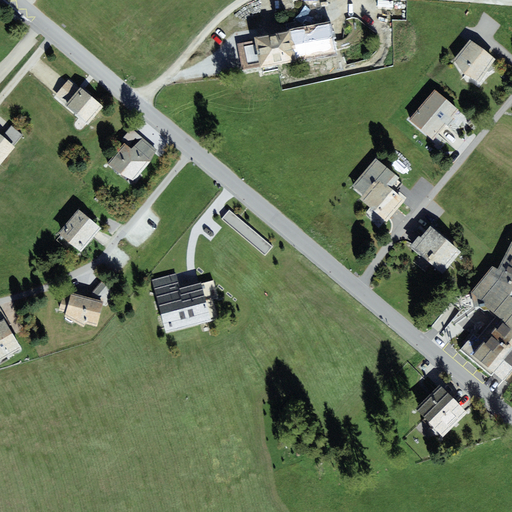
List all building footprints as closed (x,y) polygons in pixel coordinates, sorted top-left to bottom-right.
[(331,23),(255,37),(255,41),(238,44),(243,69),(260,66),(260,68),(337,54),(331,23)] [(480,81),(496,60),(470,39),(453,60),(465,74),(480,81)] [(104,106),(80,87),(79,88),(68,80),(54,97),(88,125),(104,106)] [(435,89),(422,104),(446,125),(449,127),(456,119),(453,116),(459,110),(435,89)] [(433,140),(446,125),(422,104),(409,119),(433,140)] [(3,136),(0,133),(0,164),(15,147),(14,146),(23,135),(12,125),(3,136)] [(124,142),(107,163),(118,173),(135,181),(150,162),(157,150),(143,138),(132,149),(124,142)] [(378,177),(391,188),(399,178),(376,158),(352,186),(363,195),(378,177)] [(363,195),(359,199),(387,222),(405,200),(391,188),(378,177),(363,195)] [(81,252),(101,228),(78,209),(58,233),(81,252)] [(273,246),(230,210),(222,218),(265,255),(273,246)] [(462,252),(430,226),(421,237),(419,235),(410,246),(443,274),(462,252)] [(494,372),(505,381),(511,372),(511,241),(497,268),(492,266),(471,291),(475,308),(480,307),(485,311),(489,311),(496,317),(478,338),(473,334),(460,351),(491,376),(494,372)] [(151,279),(166,334),(212,321),(201,281),(180,287),(176,272),(151,279)] [(89,297),(64,291),(59,311),(65,313),(64,316),(84,328),(86,324),(97,327),(103,304),(106,306),(117,295),(102,281),(89,297)] [(0,307),(0,360),(22,348),(4,318),(6,317),(0,307)] [(468,413),(440,384),(415,408),(443,437),(468,413)]
